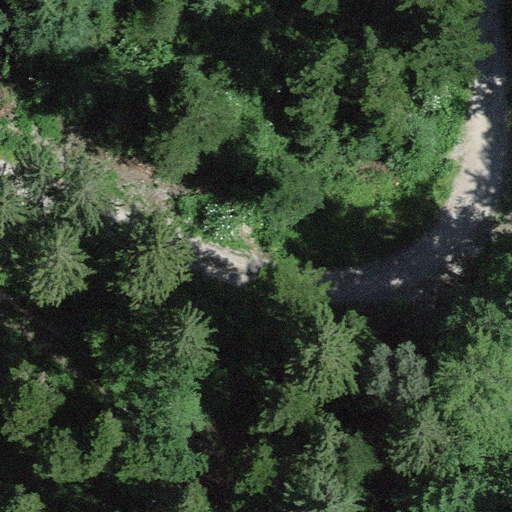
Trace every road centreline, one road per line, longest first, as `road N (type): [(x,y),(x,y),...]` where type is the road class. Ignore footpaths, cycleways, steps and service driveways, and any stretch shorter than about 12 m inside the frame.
road 1 (track): [(492,0),(480,168),(457,221),(432,253),(389,278),(332,284),(250,270),(0,180)]
road 2 (track): [(332,284),(323,364),(328,433),(346,483),(375,511)]
